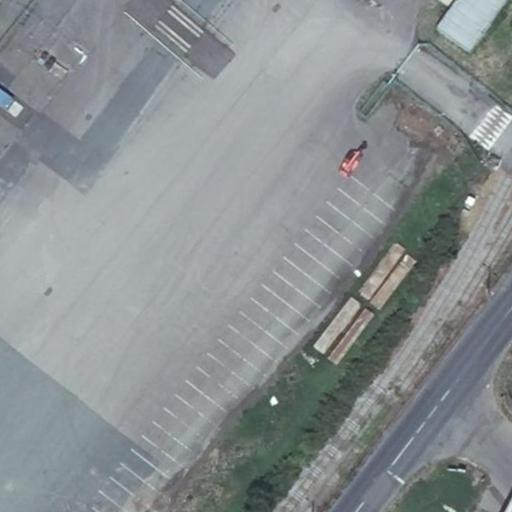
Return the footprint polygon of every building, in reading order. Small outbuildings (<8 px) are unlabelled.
[(457,0),(436,30),(469,53),(505,0),(457,0)] [(357,173),(324,220),(372,253),(405,206),(357,173)] [(261,289),(311,327),(341,288),(292,249),(261,289)] [(192,358),(179,381),(239,415),(252,392),(192,358)] [(188,472),(222,433),(184,402),(151,441),(188,472)]
